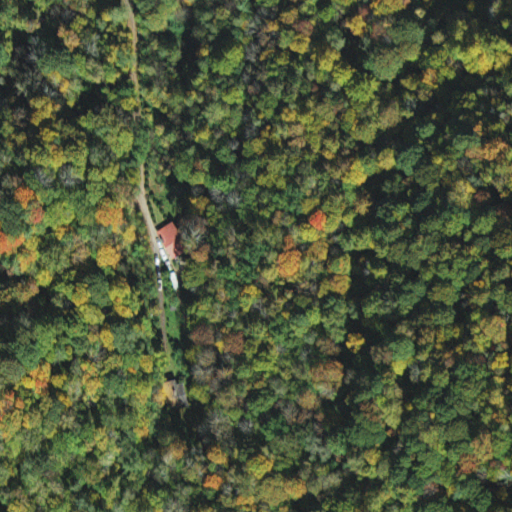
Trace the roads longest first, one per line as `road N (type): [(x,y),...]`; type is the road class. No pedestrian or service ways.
road 1 (residential): [(134,0),(145,191),(157,239)]
road 2 (residential): [(511,87),(416,136),(368,253)]
